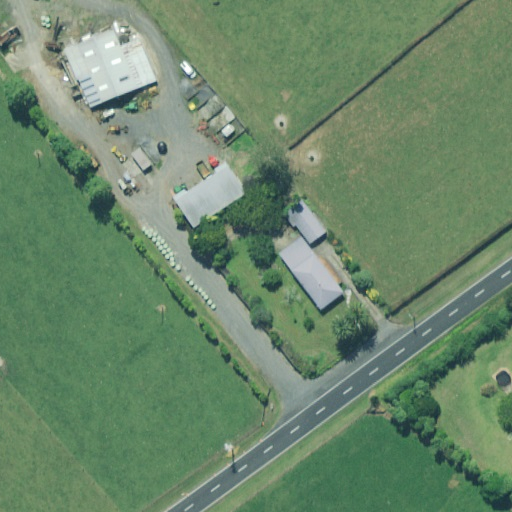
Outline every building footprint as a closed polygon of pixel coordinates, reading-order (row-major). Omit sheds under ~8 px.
[(144,39),(126,46),(120,31),(71,50),(94,107),(160,80),(144,39)] [(155,165),(143,149),(136,155),(147,171),(155,165)] [(200,227),(252,193),(232,163),(181,197),(200,227)] [(314,245),(331,231),(307,201),(290,215),(314,245)] [(326,309),(348,292),(305,236),(282,254),(326,309)]
